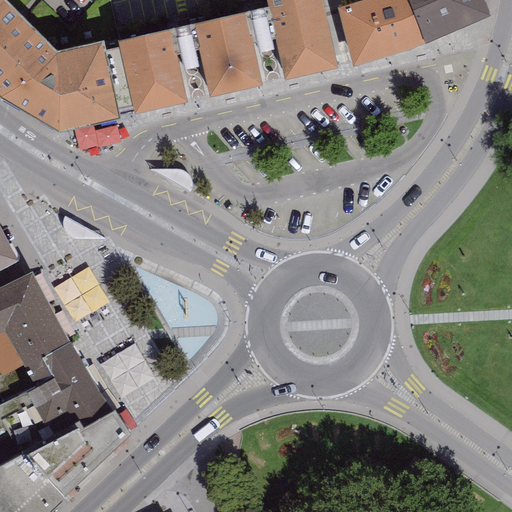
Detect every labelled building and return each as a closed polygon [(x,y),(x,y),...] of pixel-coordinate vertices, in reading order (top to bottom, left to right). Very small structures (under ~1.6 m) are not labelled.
[(57,52),(4,0),(0,0),(0,94),(2,97),(32,82),(57,52)] [(322,0),(265,0),(267,7),(269,7),(276,38),(285,80),(337,69),(322,0)] [(382,0),(371,3),(338,14),(353,72),(391,60),(424,48),(406,0),(382,0)] [(406,0),(424,48),(425,51),(490,23),(481,0),(406,0)] [(267,7),(194,24),(199,50),(210,96),(261,85),(251,44),(257,42),(259,53),(273,50),(270,39),(276,38),(269,7),(267,7)] [(194,24),(117,41),(119,47),(133,111),(134,114),(185,102),(174,57),(180,56),(183,70),(197,67),(194,51),(199,50),(194,24)] [(104,42),(57,52),(32,82),(2,97),(57,138),(120,126),(117,115),(133,111),(119,47),(105,51),(104,42)] [(162,172),(152,172),(189,192),(191,188),(191,184),(190,181),(188,177),(186,175),(182,173),(178,172),(173,172),(168,172),(162,172)] [(101,240),(67,220),(66,224),(66,227),(66,231),(68,234),(70,237),(73,239),(76,240),(79,240),(82,240),(86,240),(90,240),(94,240),(101,240)] [(0,234),(0,276),(18,267),(0,234)] [(0,376),(2,379),(22,369),(28,380),(45,371),(42,364),(70,348),(32,277),(0,293),(0,376)] [(219,330),(219,307),(166,308),(166,330),(219,330)] [(113,419),(70,348),(42,364),(45,371),(28,380),(33,390),(0,407),(0,422),(26,465),(76,436),(79,439),(113,419)] [(107,364),(115,397),(151,388),(143,356),(107,364)] [(126,411),(121,415),(132,431),(137,427),(126,411)] [(129,442),(113,419),(79,439),(76,436),(26,465),(64,504),(129,442)] [(0,422),(0,511),(55,511),(64,504),(26,465),(0,422)]
